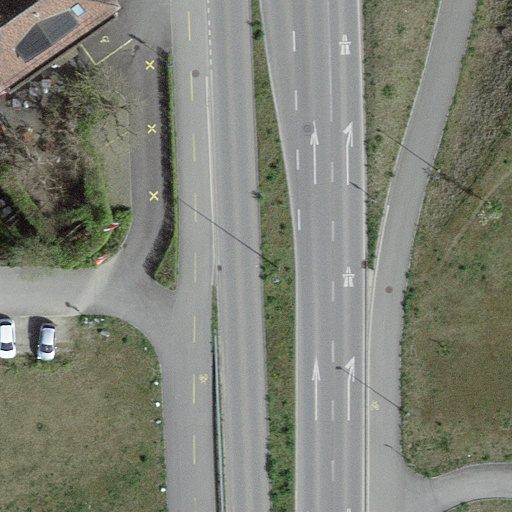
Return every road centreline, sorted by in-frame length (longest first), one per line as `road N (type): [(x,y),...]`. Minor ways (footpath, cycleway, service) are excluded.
road 1 (primary): [(228,0),(248,511)]
road 2 (primary): [(332,511),(313,0)]
road 3 (motorway): [(511,373),(0,376)]
road 4 (motorway): [(381,511),(0,479)]
